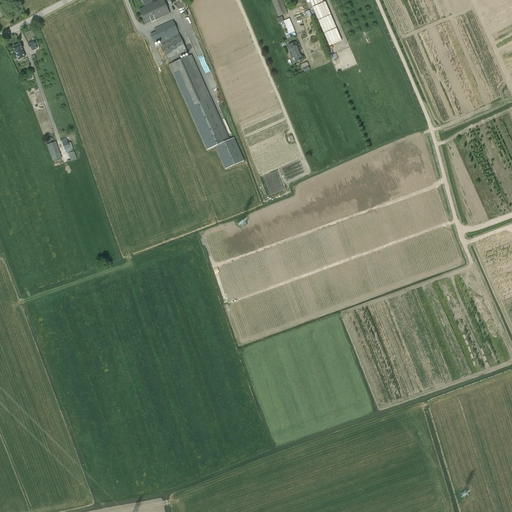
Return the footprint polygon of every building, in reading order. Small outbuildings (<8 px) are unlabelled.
[(163,0),(159,0),(148,5),(138,9),(145,25),(155,20),(170,14),(163,0)] [(271,0),(278,17),(288,13),(282,0),(271,0)] [(307,15),(308,18),(311,17),(308,10),(295,16),(296,19),(307,15)] [(289,19),(284,21),(289,34),(294,31),(289,19)] [(173,20),(154,29),(156,32),(150,35),(154,44),(160,42),(169,62),(188,54),(173,20)] [(28,43),(29,48),(31,47),(32,50),(37,49),(36,45),(35,46),(33,41),(28,43)] [(295,42),(288,45),(292,54),(290,55),(292,58),(293,62),(296,61),(296,62),(301,59),(298,52),(299,51),(295,42)] [(13,47),(15,52),(16,52),(19,59),(25,57),(22,50),(22,49),(20,44),(13,47)] [(234,138),(229,140),(191,55),(169,65),(207,150),(215,146),(225,169),(244,161),(234,138)] [(72,149),(70,150),(66,138),(61,140),(66,153),(71,151),(73,151),(72,149)] [(62,158),(60,153),(56,142),(47,145),(53,161),(62,158)]
